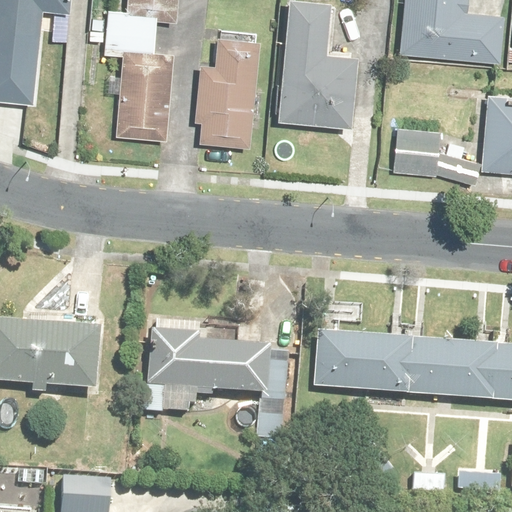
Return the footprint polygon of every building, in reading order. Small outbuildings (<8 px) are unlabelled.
[(0,0),(0,127),(11,128),(17,30),(38,32),(41,0),(0,0)] [(145,0),(96,0),(95,30),(144,33),(145,0)] [(470,36),(432,34),(433,0),(370,0),(367,76),(409,77),(468,80),(470,36)] [(511,8),(490,8),(487,65),(511,66),(511,8)] [(246,144),(275,146),(295,147),(317,148),(321,70),(300,69),(302,24),(252,21),(246,144)] [(126,35),(70,32),(68,78),(87,79),(83,161),(143,164),(147,75),(124,74),(126,35)] [(223,58),(179,57),(179,87),(170,87),(169,162),(221,163),(223,88),(223,58)] [(511,175),(511,97),(484,94),(476,171),(511,175)] [(436,132),(381,129),(378,173),(433,177),(433,176),(467,187),(472,166),(434,157),(436,132)] [(65,345),(0,342),(0,401),(63,403),(65,345)] [(238,351),(115,345),(112,410),(131,411),(130,434),(161,436),(163,412),(235,416),(238,351)] [(511,374),(284,359),(280,412),(511,426),(511,374)] [(511,511),(511,463),(479,461),(474,511),(475,511),(511,511)] [(0,511),(26,511),(27,490),(44,490),(45,473),(0,471),(0,511)] [(79,511),(80,499),(33,499),(32,511),(79,511)]
